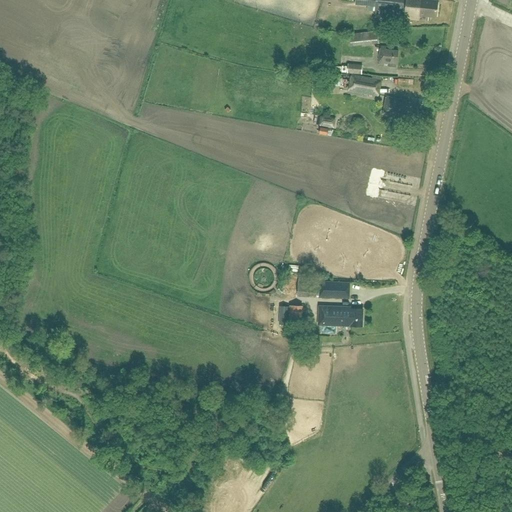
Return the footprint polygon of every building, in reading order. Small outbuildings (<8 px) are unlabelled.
[(375,0),(374,14),(405,18),(418,20),(419,15),(436,17),(438,0),(437,0),(375,0)] [(376,31),(349,34),(351,46),(378,43),(376,31)] [(381,46),(379,64),(388,66),(389,64),(396,64),(398,50),(386,49),(387,46),(381,46)] [(347,73),(351,73),(361,74),(362,65),(348,63),(347,73)] [(380,80),(351,75),(349,90),(378,95),(380,80)] [(387,96),(383,115),(403,119),(403,116),(417,119),(420,105),(402,101),(402,99),(387,96)] [(321,115),(320,125),(333,128),(335,118),(321,115)] [(349,282),(320,281),(320,297),(349,298),(349,282)] [(318,286),(299,286),(298,295),(318,295),(318,286)] [(318,322),(343,323),(349,323),(349,325),(362,326),(363,309),(348,308),(348,307),(319,306),(318,322)]
